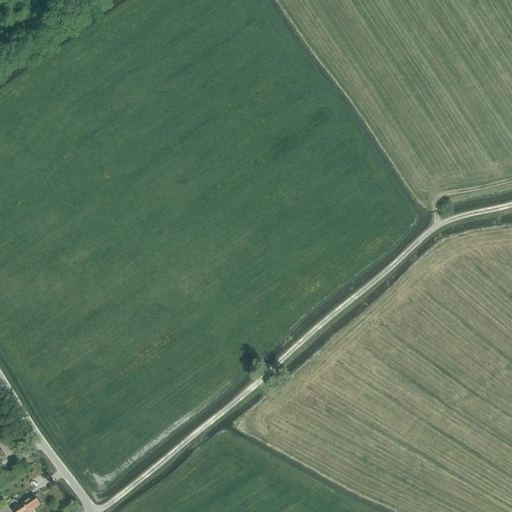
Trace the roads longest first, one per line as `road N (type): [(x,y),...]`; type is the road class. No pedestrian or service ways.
road 1 (track): [(256,384),(434,224),(511,205)]
road 2 (track): [(99,511),(256,384)]
road 3 (unclassified): [(90,511),(0,379)]
